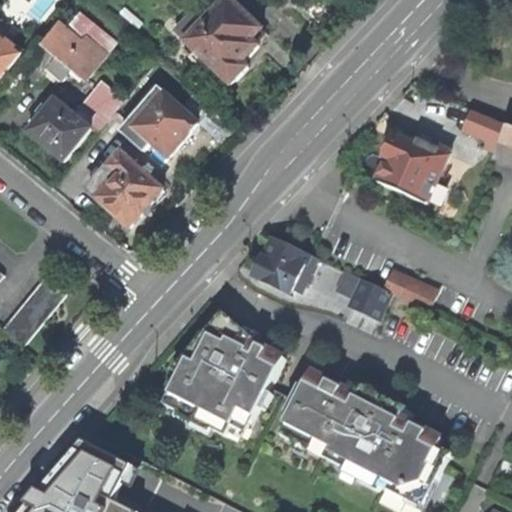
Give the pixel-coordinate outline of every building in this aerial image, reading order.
[(249,45),(260,33),(227,3),(224,6),(217,0),(208,0),(174,35),(195,55),(189,62),(204,75),(210,70),(225,84),(227,83),(230,86),(239,78),(245,71),(242,67),(256,51),(249,45)] [(58,26),(38,49),(53,62),(44,74),(58,85),(67,73),(82,85),(105,56),(85,40),(82,44),(58,26)] [(0,82),(22,56),(0,38),(0,82)] [(35,79),(44,74),(53,62),(38,49),(23,69),(35,79)] [(100,84),(75,119),(90,132),(89,134),(95,137),(123,103),(100,84)] [(158,91),(119,133),(143,154),(150,145),(167,160),(197,126),(158,91)] [(75,119),(56,104),(30,137),(41,146),(64,165),(89,134),(90,132),(75,119)] [(489,149),(501,154),(511,127),(511,125),(472,109),(463,131),(491,142),(489,149)] [(511,127),(501,154),(511,158),(511,127)] [(381,185),(431,206),(453,153),(421,139),(418,147),(396,137),(390,152),(387,160),(391,162),(381,185)] [(163,192),(121,155),(109,169),(118,176),(96,200),(130,230),(146,212),(163,192)] [(88,193),(96,200),(118,176),(109,169),(88,193)] [(293,294),(312,255),(275,238),(265,258),(256,277),(293,294)] [(342,285),(347,276),(326,266),(322,275),(342,285)] [(74,290),(53,272),(5,328),(26,346),(74,290)] [(393,295),(430,312),(439,294),(395,273),(386,291),(393,295)] [(381,322),(393,295),(386,291),(364,281),(351,308),(381,322)] [(214,431),(228,439),(236,423),(251,431),(261,410),(266,412),(274,396),(269,394),(287,359),(248,340),(243,337),(246,331),(225,313),(216,324),(218,325),(204,354),(194,349),(174,372),(182,376),(166,406),(180,413),(178,418),(193,426),(197,418),(215,428),(214,431)] [(290,418),(281,436),(297,444),(301,437),(316,445),(312,452),(349,470),(358,467),(366,471),(360,482),(381,493),(383,488),(409,501),(418,499),(426,483),(436,488),(453,455),(440,449),(444,441),(402,420),(407,410),(395,404),(363,388),(358,396),(313,373),(305,389),(301,386),(286,415),(290,418)] [(85,444),(65,467),(120,496),(121,494),(134,469),(85,444)] [(155,511),(121,494),(120,496),(65,467),(37,502),(27,511),(155,511)]
